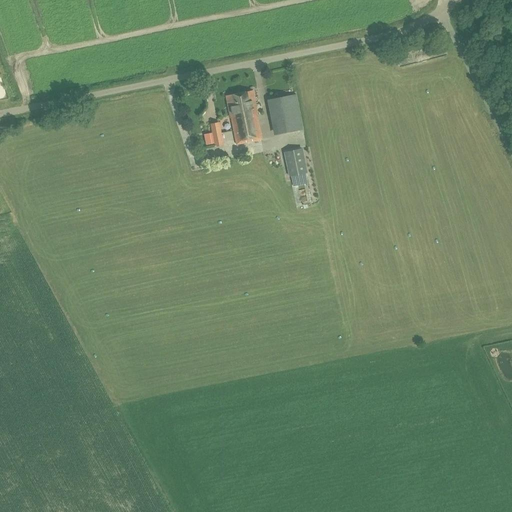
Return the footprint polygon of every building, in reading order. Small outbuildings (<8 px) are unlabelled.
[(275,131),(302,127),(297,89),(270,93),(275,131)] [(237,144),(261,140),(257,115),(258,115),(253,91),(226,97),(231,119),(232,118),(237,144)] [(210,124),(214,148),(224,146),(220,123),(210,124)] [(302,149),(285,152),(289,176),(306,173),(302,149)] [(288,182),(287,172),(277,173),(278,183),(288,182)]
